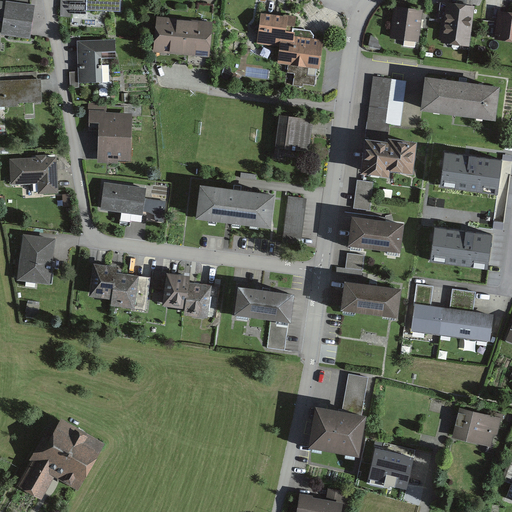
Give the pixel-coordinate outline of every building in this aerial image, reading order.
[(120,12),(120,0),(60,0),(60,17),(70,17),(70,14),(86,14),(87,11),(120,12)] [(29,35),(33,6),(0,1),(0,14),(4,15),(2,32),(29,35)] [(470,5),(448,3),(444,40),(466,42),(470,5)] [(419,10),(397,7),(394,36),(415,39),(419,10)] [(511,13),(501,12),(498,36),(511,38),(511,13)] [(307,65),(318,66),(322,40),(292,36),(293,31),(285,30),(286,16),(263,13),(260,41),(281,44),(279,62),(290,63),(289,71),(296,72),(294,85),(302,86),(303,82),(313,83),(314,76),(306,75),(307,65)] [(181,52),(184,21),(159,18),(156,49),(181,52)] [(206,54),(209,23),(184,21),(181,52),(206,54)] [(113,56),(113,41),(80,42),(81,80),(100,79),(100,57),(113,56)] [(72,85),(79,84),(78,71),(70,72),(72,85)] [(390,136),(393,137),(395,123),(406,125),(412,79),(378,76),(371,138),(390,140),(390,136)] [(493,114),(497,85),(428,76),(424,105),(493,114)] [(40,101),(39,79),(0,80),(0,106),(17,106),(17,102),(40,101)] [(127,158),(129,114),(105,113),(105,104),(91,104),(90,122),(101,123),(100,157),(127,158)] [(306,148),(310,120),(281,115),(275,156),(282,157),(284,145),(306,148)] [(371,138),(367,137),(363,171),(390,174),(391,168),(412,170),(415,139),(393,137),(390,136),(390,140),(371,138)] [(447,153),(443,182),(496,189),(500,160),(447,153)] [(10,185),(37,184),(38,194),(58,193),(56,156),(47,157),(46,155),(35,155),(35,158),(9,159),(10,185)] [(373,181),(358,179),(354,207),(370,209),(373,181)] [(146,188),(105,183),(102,209),(143,214),(144,199),(146,188)] [(276,195),(200,186),(195,219),(271,229),(276,195)] [(302,239),(306,198),(288,196),(283,236),(302,239)] [(166,202),(144,199),(143,214),(156,215),(155,221),(164,222),(166,202)] [(404,224),(352,217),(348,246),(401,253),(404,224)] [(491,235),(436,227),(432,258),(487,266),(491,235)] [(48,280),(53,239),(25,235),(19,277),(48,280)] [(362,270),(364,255),(347,253),(345,268),(362,270)] [(93,264),(89,297),(111,300),(113,288),(114,288),(116,273),(117,267),(93,264)] [(162,273),(153,272),(152,289),(160,290),(162,273)] [(188,275),(166,272),(162,304),(184,307),(188,280),(188,275)] [(139,277),(139,276),(116,273),(114,288),(113,288),(111,300),(110,306),(135,309),(135,303),(139,277)] [(206,315),(210,283),(188,280),(184,307),(183,312),(206,315)] [(402,289),(345,282),(341,311),(398,318),(402,289)] [(295,295),(238,287),(234,316),(291,323),(295,295)] [(159,299),(150,298),(150,305),(158,306),(159,299)] [(32,319),(35,303),(22,301),(20,317),(32,319)] [(450,337),(454,309),(414,304),(411,331),(450,337)] [(490,342),(493,315),(454,309),(450,337),(490,342)] [(342,412),(361,415),(368,378),(349,374),(342,412)] [(359,458),(366,416),(361,415),(342,412),(316,407),(308,449),(359,458)] [(491,443),(497,418),(462,408),(455,433),(491,443)] [(31,460),(34,462),(21,484),(40,494),(54,470),(77,484),(101,443),(62,420),(52,436),(47,433),(31,460)] [(404,482),(410,456),(377,449),(371,475),(404,482)] [(341,511),(343,506),(348,507),(350,492),(328,488),(326,500),(313,498),(313,496),(300,493),(296,511),(341,511)]
